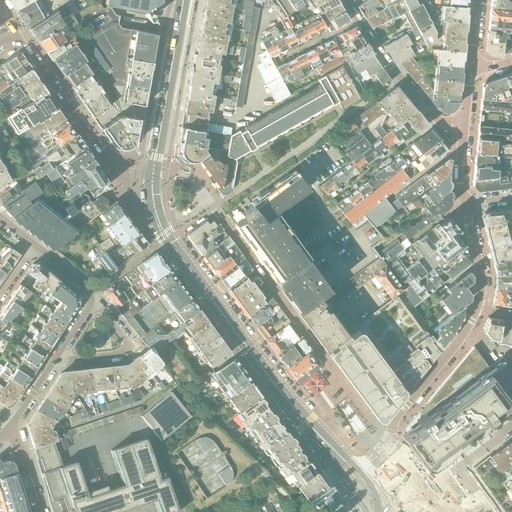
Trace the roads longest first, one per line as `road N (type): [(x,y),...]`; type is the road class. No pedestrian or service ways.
road 1 (residential): [(393,434),(372,418),(221,219)]
road 2 (secondary): [(282,394),(166,238),(152,177)]
road 3 (residential): [(152,177),(107,161),(15,33),(0,44)]
road 4 (residential): [(342,0),(434,118),(467,125)]
road 5 (secondary): [(152,177),(183,0)]
road 6 (residential): [(393,434),(396,419),(480,310)]
road 7 (residential): [(55,359),(119,358),(134,343),(91,295)]
road 8 (secondary): [(399,483),(282,394)]
road 9 (secondary): [(282,394),(330,468),(369,507)]
